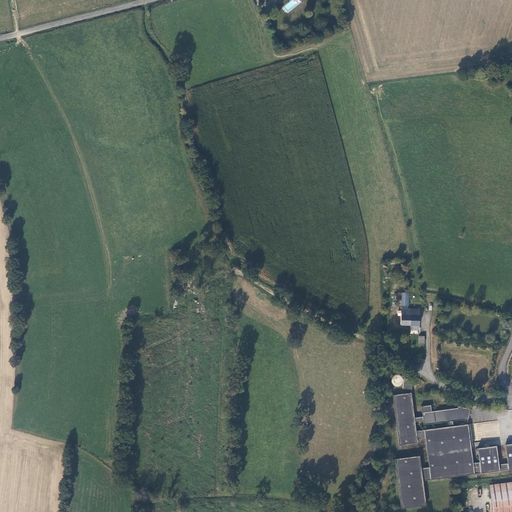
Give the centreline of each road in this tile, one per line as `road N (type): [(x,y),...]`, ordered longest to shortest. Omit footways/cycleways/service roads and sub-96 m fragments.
road 1 (track): [(232,269),(379,347)]
road 2 (unclassified): [(0,40),(156,0)]
road 3 (unclassified): [(511,397),(456,392),(379,347)]
